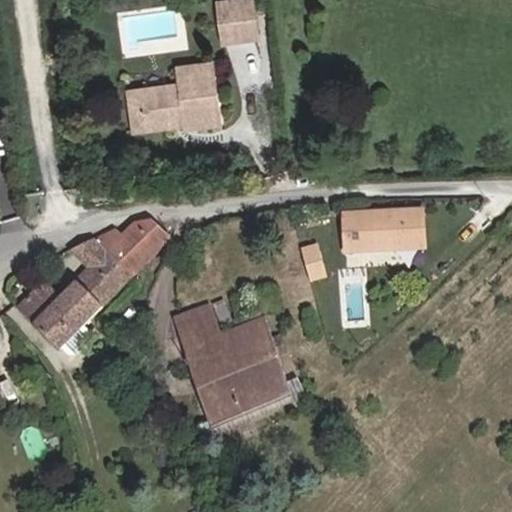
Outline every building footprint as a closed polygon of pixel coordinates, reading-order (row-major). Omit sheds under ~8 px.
[(251,8),(217,12),(219,27),(252,23),(251,8)] [(256,48),(252,23),(219,27),(222,52),(256,48)] [(187,137),(220,133),(213,73),(180,78),(181,89),(187,88),(188,92),(145,98),(148,117),(133,119),(135,139),(175,133),(175,128),(186,126),(187,137)] [(130,100),(133,119),(148,117),(145,98),(130,100)] [(423,211),(349,216),(352,251),(426,246),(423,211)] [(116,228),(91,240),(107,256),(131,281),(173,241),(144,220),(126,236),(116,228)] [(91,240),(68,252),(89,273),(107,256),(91,240)] [(302,247),(311,279),(328,275),(319,242),(302,247)] [(59,354),(131,281),(107,256),(89,273),(60,301),(44,283),(17,311),(59,354)] [(227,328),(235,326),(229,302),(221,304),(227,328)] [(223,337),(214,306),(177,316),(208,428),(292,404),(270,324),(223,337)]
